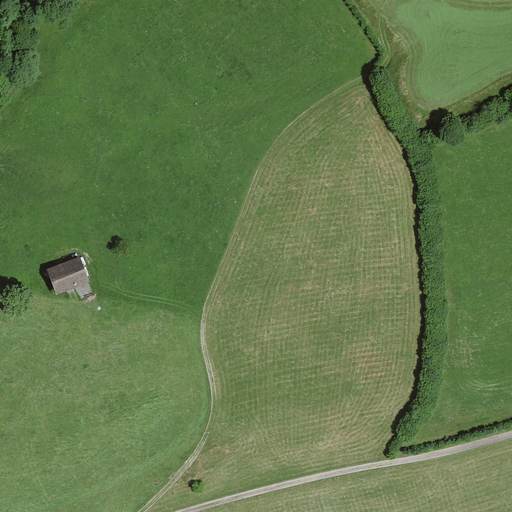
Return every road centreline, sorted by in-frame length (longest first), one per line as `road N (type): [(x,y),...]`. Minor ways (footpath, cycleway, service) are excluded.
road 1 (track): [(388,0),(381,25),(390,55),(383,66),(291,125),(261,159),(204,316),(214,416),(187,468),(140,511)]
road 2 (track): [(190,511),(511,436)]
